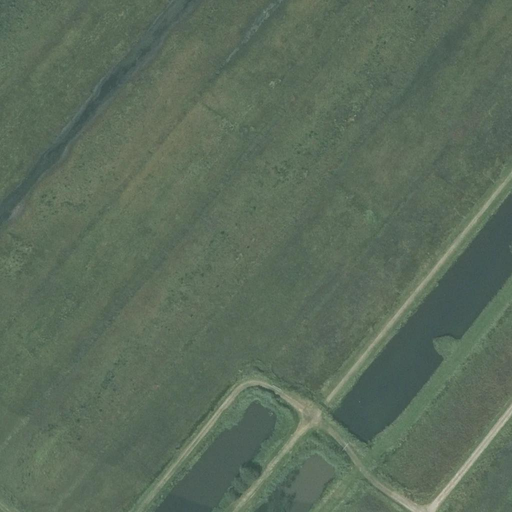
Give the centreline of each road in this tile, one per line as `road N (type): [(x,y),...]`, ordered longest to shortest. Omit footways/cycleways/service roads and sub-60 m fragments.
road 1 (track): [(511,177),(233,511)]
road 2 (track): [(139,511),(239,390),(263,384),(342,445),(364,476),(421,511)]
road 3 (track): [(427,511),(511,409)]
